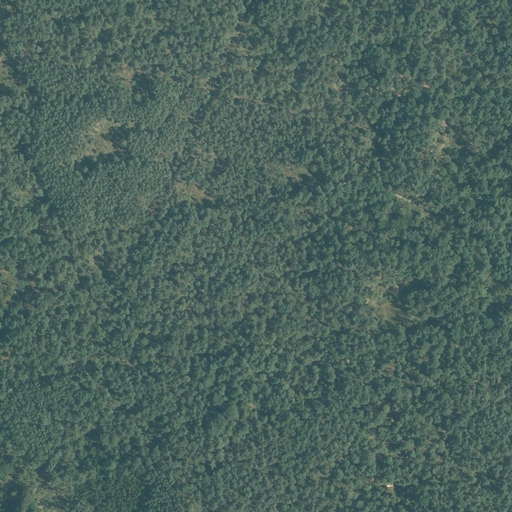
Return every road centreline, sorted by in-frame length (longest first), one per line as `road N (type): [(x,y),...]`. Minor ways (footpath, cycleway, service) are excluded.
road 1 (track): [(25,511),(84,377),(102,357),(168,324),(211,280),(354,203),(389,193)]
road 2 (track): [(389,193),(362,128),(0,50)]
road 3 (track): [(511,171),(453,214),(389,193)]
